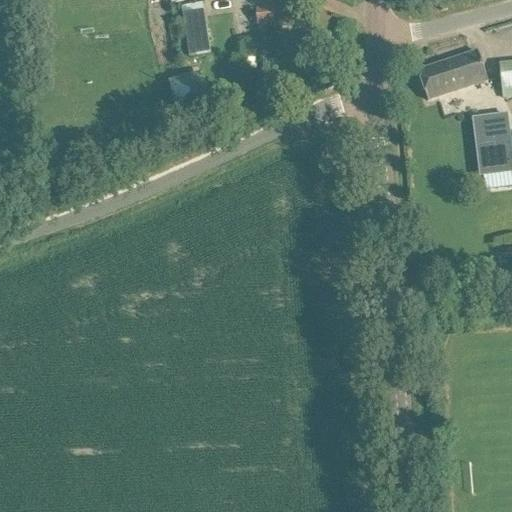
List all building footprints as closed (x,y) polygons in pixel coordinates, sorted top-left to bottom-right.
[(211,54),(204,4),(182,8),(189,57),(211,54)] [(290,21),(288,6),(250,11),(251,17),(257,16),(258,25),(290,21)] [(239,39),(242,59),(273,55),(271,35),(239,39)] [(418,72),(428,102),(488,82),(478,53),(418,72)] [(511,65),(501,66),(503,86),(504,99),(511,97),(511,65)] [(209,106),(210,78),(178,77),(177,104),(209,106)] [(497,175),(490,117),(473,120),(480,177),(497,175)]
